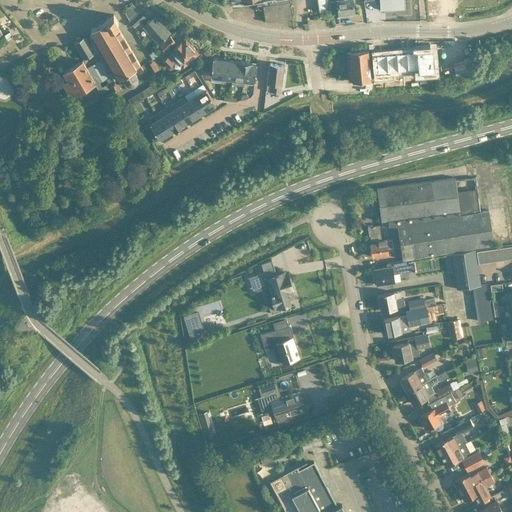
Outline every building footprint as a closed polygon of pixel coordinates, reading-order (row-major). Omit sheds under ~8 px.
[(231,0),(232,3),(256,0),(262,0),(266,22),(293,17),(289,0),(231,0)] [(353,0),(328,0),(329,1),(337,0),(339,15),(339,14),(354,12),(355,12),(353,2),(353,0)] [(140,12),(130,21),(135,26),(145,17),(140,12)] [(78,40),(75,42),(84,58),(83,60),(84,63),(88,57),(89,57),(90,56),(91,56),(91,55),(91,54),(94,52),(93,56),(95,61),(102,57),(113,75),(106,78),(109,83),(108,83),(108,84),(102,87),(99,82),(110,75),(101,59),(87,67),(87,68),(88,69),(92,76),(93,78),(94,79),(95,81),(101,92),(111,86),(114,92),(121,88),(118,84),(125,80),(127,81),(129,83),(130,84),(131,84),(134,83),(136,82),(137,81),(137,80),(138,76),(137,74),(137,73),(143,70),(141,66),(116,24),(119,23),(118,22),(114,14),(106,19),(106,20),(91,29),(92,31),(91,32),(90,33),(90,35),(90,36),(90,37),(91,38),(90,38),(93,43),(90,44),(85,36),(82,38),(80,36),(77,38),(78,40)] [(159,42),(162,39),(163,39),(165,38),(164,37),(170,32),(165,26),(163,27),(154,17),(144,26),(159,42)] [(171,36),(157,47),(162,53),(176,41),(171,36)] [(181,41),(174,48),(175,49),(173,51),(173,52),(169,56),(168,56),(163,60),(169,66),(170,67),(174,62),(179,58),(184,64),(197,52),(196,51),(196,49),(194,46),(191,46),(186,40),(183,43),(183,42),(181,41)] [(419,71),(436,70),(434,47),(418,49),(419,66),(419,71)] [(368,49),(350,51),(353,81),(367,79),(371,79),(369,57),(368,49)] [(409,67),(407,49),(397,50),(399,68),(409,67)] [(419,66),(418,49),(407,49),(409,67),(419,66)] [(399,68),(397,50),(387,51),(388,69),(399,68)] [(388,69),(387,51),(377,51),(378,61),(371,62),(372,78),(379,77),(378,69),(388,69)] [(213,57),(211,76),(221,77),(224,58),(213,57)] [(224,58),(221,77),(232,79),(235,60),(224,58)] [(95,81),(88,69),(82,60),(64,71),(68,79),(63,82),(69,90),(72,95),(95,81)] [(232,79),(232,83),(242,85),(243,80),(246,61),(235,60),(232,79)] [(158,73),(163,70),(158,62),(154,64),(158,73)] [(255,82),(258,64),(253,63),(247,62),(244,80),(255,82)] [(270,63),(266,91),(280,93),(283,73),(284,73),(285,72),(286,68),(285,67),(284,66),(284,65),(270,63)] [(17,95),(10,79),(2,82),(5,89),(3,89),(7,99),(17,95)] [(203,84),(193,89),(196,94),(206,110),(215,104),(206,89),(203,84)] [(148,86),(143,90),(144,92),(147,96),(152,93),(148,86)] [(137,93),(128,99),(132,105),(147,96),(146,96),(144,92),(143,90),(137,93)] [(196,94),(187,100),(197,116),(206,110),(196,94)] [(60,105),(61,105),(55,95),(45,102),(51,112),(52,112),(53,114),(62,109),(60,105)] [(185,96),(176,102),(187,121),(197,116),(187,100),(185,96)] [(176,102),(166,107),(178,127),(187,121),(176,102)] [(166,107),(157,113),(169,133),(178,127),(166,107)] [(157,113),(148,119),(159,138),(169,133),(157,113)] [(219,131),(208,138),(212,145),(223,138),(219,131)] [(178,163),(187,156),(183,151),(174,158),(178,163)] [(402,259),(412,257),(495,246),(489,210),(483,210),(480,211),(475,177),(458,179),(455,179),(455,175),(394,185),(384,186),(384,187),(377,188),(382,227),(397,225),(402,259)] [(371,235),(371,238),(381,236),(379,224),(373,225),(372,224),(367,225),(369,236),(371,235)] [(382,240),(381,236),(371,238),(372,243),(370,244),(373,256),(388,254),(387,248),(393,247),(392,238),(382,240)] [(476,249),(445,254),(448,272),(454,271),(457,289),(481,285),(476,249)] [(485,262),(483,249),(476,250),(478,263),(485,262)] [(376,276),(374,276),(375,283),(377,283),(377,284),(395,282),(393,273),(416,270),(414,259),(387,263),(387,267),(374,269),(376,276)] [(274,269),(249,277),(254,291),(264,288),(272,313),(281,310),(279,305),(287,303),(286,299),(292,297),(290,289),(291,288),(286,272),(276,276),(274,269)] [(490,284),(491,291),(503,289),(502,282),(490,284)] [(381,310),(397,307),(396,306),(405,304),(404,298),(395,299),(394,291),(386,293),(386,292),(384,292),(384,293),(378,294),(379,296),(377,296),(378,303),(380,302),(381,310)] [(418,299),(408,301),(410,310),(427,307),(426,306),(435,304),(434,297),(424,299),(424,298),(421,298),(418,299)] [(433,306),(434,319),(441,319),(441,311),(448,311),(448,306),(433,306)] [(396,332),(402,330),(401,326),(408,324),(409,326),(430,322),(427,307),(410,310),(406,311),(407,315),(398,316),(383,319),(386,334),(396,332)] [(191,313),(184,315),(191,338),(198,336),(191,313)] [(447,321),(448,329),(461,327),(459,318),(447,321)] [(275,329),(260,334),(265,349),(273,347),(279,364),(290,361),(290,360),(300,356),(298,352),(297,353),(296,349),(297,349),(293,335),(292,336),(288,325),(275,330),(275,329)] [(450,338),(471,334),(469,326),(461,327),(448,329),(450,338)] [(396,360),(406,358),(410,357),(419,355),(418,348),(431,345),(428,333),(425,333),(415,335),(415,337),(408,339),(408,342),(393,345),(396,360)] [(511,351),(510,341),(503,342),(504,352),(511,351)] [(424,366),(437,358),(433,352),(420,359),(424,366)] [(441,357),(427,364),(431,372),(445,365),(441,357)] [(476,360),(466,362),(469,373),(479,371),(476,360)] [(400,378),(407,391),(439,377),(437,374),(429,377),(427,372),(425,373),(422,366),(409,373),(400,378)] [(439,377),(407,391),(414,403),(422,398),(426,397),(429,403),(437,399),(451,391),(460,387),(457,383),(456,380),(435,392),(432,386),(434,383),(440,379),(439,377)] [(467,378),(457,383),(460,387),(469,382),(467,378)] [(458,388),(453,391),(456,397),(461,395),(458,388)] [(276,391),(257,397),(262,413),(265,412),(265,413),(269,411),(269,410),(271,410),(274,421),(280,419),(296,413),(306,410),(300,391),(278,398),(276,391)] [(429,410),(420,415),(423,422),(422,422),(425,427),(426,426),(427,428),(433,425),(434,427),(435,429),(437,430),(439,429),(442,428),(443,426),(443,424),(442,420),(440,417),(451,411),(448,405),(456,401),(452,393),(451,391),(437,399),(429,403),(432,408),(429,410)] [(487,401),(478,405),(482,414),(491,410),(487,401)] [(205,437),(213,434),(207,411),(199,413),(205,437)] [(505,416),(499,419),(501,424),(506,422),(508,421),(505,416)] [(470,418),(458,423),(462,431),(474,425),(470,418)] [(453,435),(435,444),(441,456),(458,448),(458,447),(469,441),(475,438),(479,435),(476,429),(462,437),(461,434),(458,436),(457,433),(453,435)] [(320,435),(301,441),(304,451),(323,444),(320,435)] [(463,457),(460,450),(458,448),(441,456),(447,465),(463,457)] [(466,467),(484,458),(479,450),(462,460),(466,467)] [(271,456),(261,459),(261,460),(263,464),(273,461),(272,459),(271,456)] [(484,458),(466,467),(468,472),(486,462),(484,458)] [(341,511),(345,509),(342,503),(338,506),(327,485),(325,481),(314,461),(308,464),(299,469),(298,466),(271,480),(287,511),(341,511)] [(468,473),(463,475),(454,480),(459,490),(491,473),(490,472),(487,466),(469,475),(468,473)] [(491,474),(459,490),(465,500),(473,496),(477,503),(492,496),(486,486),(493,482),(495,481),(493,479),(491,474)] [(501,511),(495,501),(488,505),(479,509),(480,511),(501,511)]
